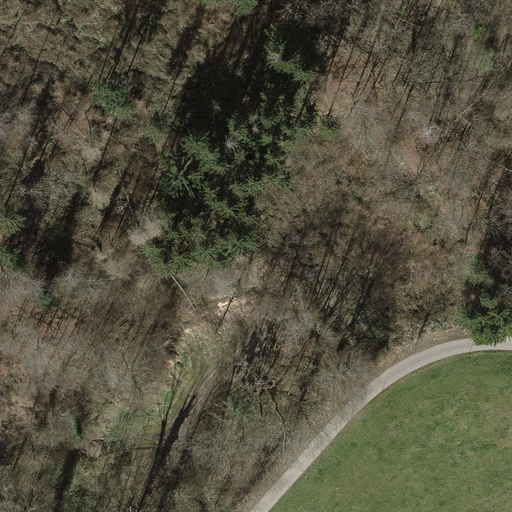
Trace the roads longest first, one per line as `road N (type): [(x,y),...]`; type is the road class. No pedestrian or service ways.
road 1 (unclassified): [(511,342),(419,358),(373,385),(258,511)]
road 2 (track): [(314,449),(145,440),(234,332)]
